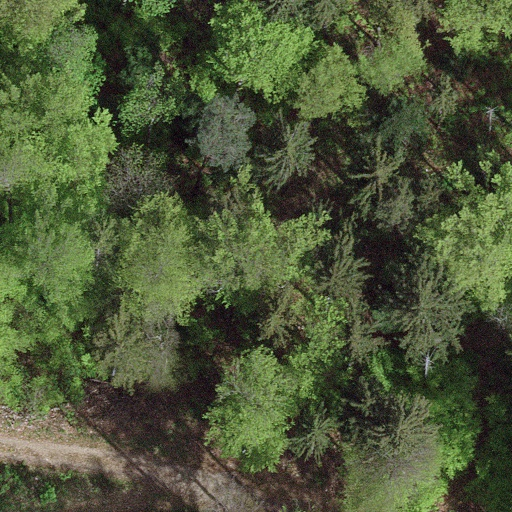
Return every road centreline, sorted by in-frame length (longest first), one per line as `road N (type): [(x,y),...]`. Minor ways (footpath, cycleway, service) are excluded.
road 1 (track): [(307,511),(210,470),(0,435)]
road 2 (track): [(86,511),(279,496)]
